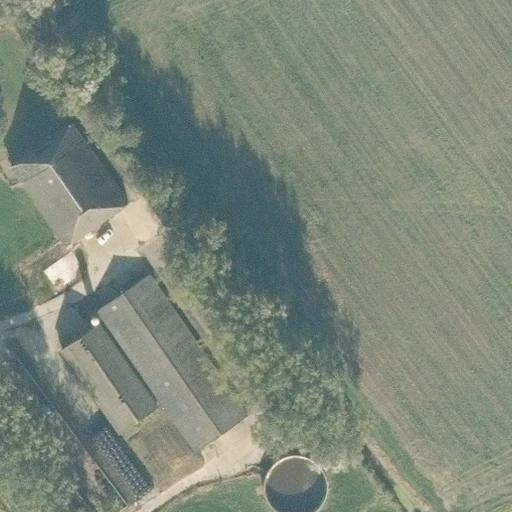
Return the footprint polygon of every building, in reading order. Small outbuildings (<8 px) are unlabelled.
[(65,245),(126,201),(70,122),(9,166),(65,245)] [(163,226),(184,213),(169,189),(148,202),(163,226)] [(95,310),(193,450),(243,414),(146,275),(95,310)] [(158,406),(99,322),(59,350),(118,434),(158,406)] [(318,465),(316,462),(313,460),(310,459),(307,458),(304,457),(301,456),(298,456),(295,456),(292,456),(288,457),(285,458),(282,459),(280,461),(277,462),(275,465),(272,467),(271,469),(269,472),(267,475),(266,478),(265,481),(265,484),(265,487),(265,491),(265,494),(266,497),(268,501),(269,504),(271,506),(273,509),(275,511),(276,511),(316,511),(319,510),(321,508),(323,505),(324,502),(326,499),(327,496),(327,493),(328,490),(328,487),(328,484),(327,481),(327,478),(326,475),(324,472),(322,470),(321,467),(318,465)]
